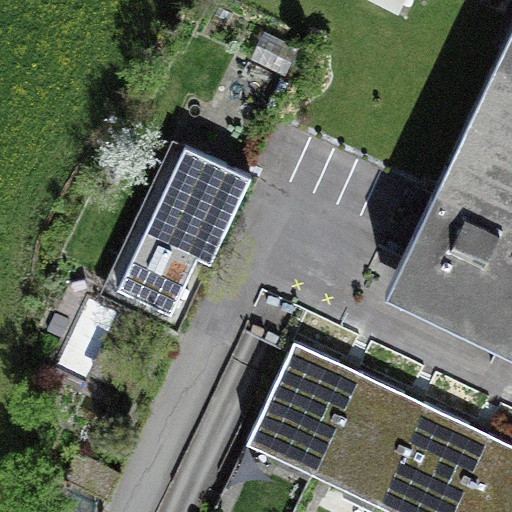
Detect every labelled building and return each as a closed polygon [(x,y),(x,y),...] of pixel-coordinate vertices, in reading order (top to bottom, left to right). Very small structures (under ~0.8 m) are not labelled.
[(511,62),(396,312),(511,365),(511,62)] [(250,194),(193,166),(126,302),(183,330),(250,194)] [(361,385),(302,357),(254,453),(314,482),(361,385)] [(378,511),(425,417),(361,385),(314,482),(375,511),(378,511)] [(452,511),(483,445),(425,417),(378,511),(452,511)] [(511,511),(511,457),(483,445),(452,511),(511,511)] [(120,470),(76,450),(63,478),(107,498),(120,470)]
